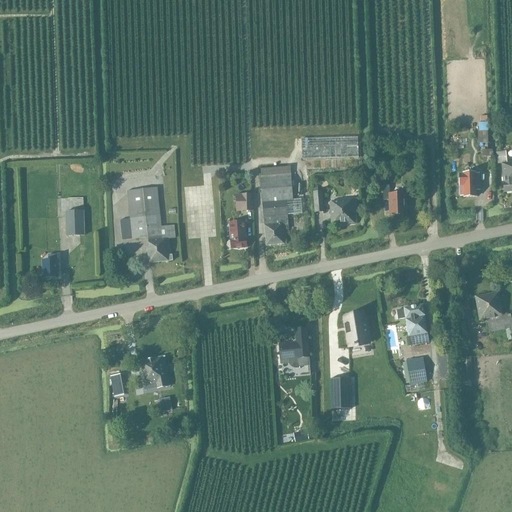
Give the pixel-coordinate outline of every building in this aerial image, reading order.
[(476,120),(477,161),(491,161),(489,119),(476,120)] [(375,140),(398,141),(398,133),(375,132),(375,140)] [(302,139),(302,159),(358,158),(358,137),(302,139)] [(506,151),(496,152),(497,164),(501,164),(503,193),(511,192),(511,162),(507,163),(506,151)] [(210,205),(208,173),(200,173),(201,184),(181,185),(182,206),(210,205)] [(463,174),(459,174),(460,185),(464,185),(464,197),(476,197),(476,187),(480,187),(480,174),(475,174),(475,173),(463,173),(463,174)] [(262,203),(264,216),(302,213),(301,199),(293,200),(291,176),(260,178),(262,203)] [(133,240),(148,239),(164,237),(164,239),(170,239),(175,238),(174,225),(163,226),(162,217),(159,187),(128,191),(131,219),(120,220),(122,240),(133,239),(133,240)] [(389,195),(389,187),(382,187),(383,201),(389,201),(389,216),(405,216),(405,194),(389,195)] [(313,192),(315,212),(324,212),(322,192),(313,192)] [(251,211),(251,195),(236,195),(236,208),(242,208),(242,211),(251,211)] [(337,203),(329,204),(331,226),(356,225),(354,200),(337,201),(337,203)] [(66,213),(67,237),(85,236),(84,212),(66,213)] [(288,229),(287,214),(264,216),(266,245),(286,244),(285,229),(288,229)] [(237,223),(229,224),(230,232),(231,241),(229,241),(227,243),(227,245),(228,248),(229,249),(231,249),(232,249),(246,248),(244,222),(237,223)] [(148,239),(149,250),(147,250),(149,264),(174,262),(173,255),(172,255),(170,239),(164,239),(164,237),(148,239)] [(49,262),(44,262),(44,279),(59,278),(58,256),(49,256),(49,262)] [(489,332),(505,329),(507,341),(511,339),(511,327),(510,315),(503,316),(498,293),(475,297),(480,320),(487,318),(489,332)] [(429,344),(423,305),(404,308),(404,309),(397,310),(398,319),(405,318),(410,347),(429,344)] [(364,314),(345,318),(349,347),(355,346),(359,346),(358,345),(369,343),(364,314)] [(280,342),(282,362),(290,361),(291,363),(292,365),(294,366),(296,366),(309,365),(306,328),(296,329),(297,341),(280,342)] [(165,356),(139,361),(143,384),(151,383),(151,384),(161,383),(162,388),(170,387),(169,381),(165,356)] [(423,358),(407,361),(411,386),(427,383),(423,358)] [(111,376),(115,397),(126,395),(122,374),(111,376)] [(351,378),(330,379),(331,409),(351,409),(351,378)] [(445,511),(458,466),(431,458),(415,511),(445,511)]
